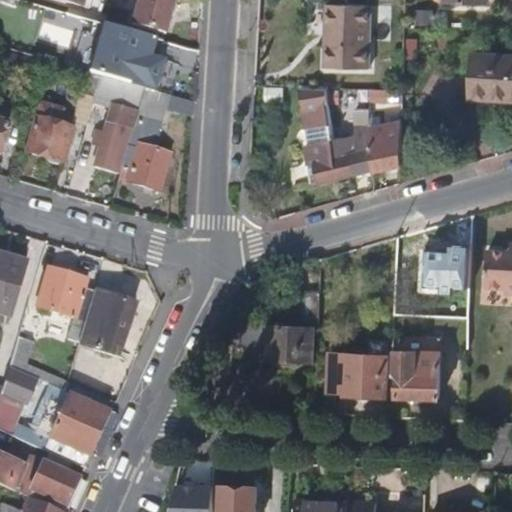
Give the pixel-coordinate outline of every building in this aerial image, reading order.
[(173,0),(137,0),(131,23),(164,32),(173,0)] [(372,1),(330,0),(325,0),(325,31),(330,31),(330,64),(370,65),(372,1)] [(101,74),(144,87),(154,89),(163,60),(154,58),(160,37),(100,20),(86,69),(101,74)] [(511,56),(467,56),(467,99),(511,99),(511,56)] [(101,74),(86,69),(70,123),(85,128),(93,102),(101,74)] [(119,172),(120,167),(144,87),(101,74),(93,102),(111,108),(104,131),(97,129),(94,140),(101,143),(94,165),(119,172)] [(331,138),(337,137),(330,101),(327,85),(301,84),(305,105),(303,105),(308,142),(303,143),(311,182),(350,174),(355,173),(351,152),(334,155),(331,138)] [(369,87),(327,85),(330,101),(369,101),(369,87)] [(144,87),(120,167),(130,170),(128,180),(159,190),(170,153),(150,147),(157,121),(161,122),(163,112),(169,94),(154,89),(144,87)] [(192,101),(169,94),(163,112),(190,120),(192,101)] [(63,109),(41,103),(27,151),(61,160),(70,128),(58,124),(63,109)] [(369,107),(358,107),(358,121),(369,121),(369,107)] [(369,127),(368,136),(368,148),(373,169),(402,164),(403,121),(369,127)] [(355,173),(373,169),(368,148),(368,136),(352,138),(347,135),(337,137),(331,138),(334,155),(351,152),(355,173)] [(27,265),(0,256),(0,314),(12,318),(27,265)] [(511,257),(489,257),(488,293),(511,294),(511,257)] [(37,309),(84,323),(93,292),(85,289),(87,281),(70,275),(68,282),(46,276),(37,309)] [(94,288),(93,292),(84,323),(80,338),(98,344),(97,347),(113,353),(116,343),(120,345),(135,303),(94,288)] [(319,328),(320,292),(304,292),(303,328),(268,327),(266,360),(277,361),(277,366),(301,366),(301,361),(310,361),(311,328),(319,328)] [(10,368),(41,381),(64,392),(67,381),(26,362),(32,341),(19,337),(10,368)] [(456,346),(428,345),(428,350),(427,372),(422,372),(423,349),(398,349),(397,371),(400,371),(400,394),(441,395),(442,373),(454,373),(456,346)] [(330,389),(347,389),(348,353),(331,353),(330,389)] [(348,353),(347,389),(347,392),(386,393),(388,354),(348,353)] [(38,386),(41,381),(10,368),(4,390),(0,402),(0,430),(82,466),(108,406),(69,389),(65,399),(44,390),(33,416),(41,420),(36,431),(32,432),(31,432),(10,423),(19,405),(25,407),(34,385),(38,386)] [(0,485),(26,496),(62,511),(76,479),(38,462),(19,458),(17,463),(0,455),(0,485)] [(214,511),(216,484),(177,484),(170,511),(214,511)] [(225,486),(223,511),(257,511),(259,487),(225,486)] [(427,511),(428,494),(378,492),(377,504),(350,503),(349,511),(427,511)] [(62,511),(26,496),(18,511),(14,511),(8,510),(7,511),(62,511)] [(349,511),(350,503),(295,502),(294,511),(349,511)]
